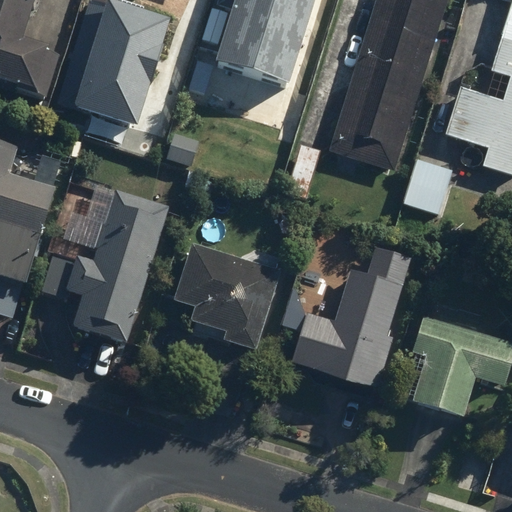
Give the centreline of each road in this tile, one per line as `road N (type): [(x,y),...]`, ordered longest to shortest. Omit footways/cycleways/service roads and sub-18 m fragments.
road 1 (residential): [(338,511),(116,443)]
road 2 (residential): [(116,443),(0,407)]
